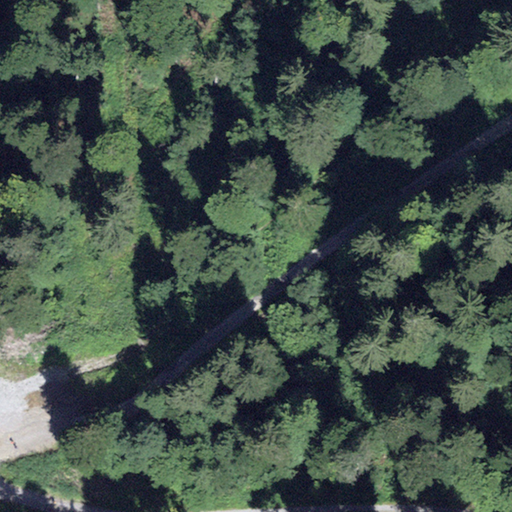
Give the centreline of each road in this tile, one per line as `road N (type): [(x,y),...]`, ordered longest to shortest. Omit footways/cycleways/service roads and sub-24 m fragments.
road 1 (track): [(503,0),(144,340),(57,367),(27,387),(15,405),(19,442)]
road 2 (track): [(0,450),(137,397),(355,222),(511,122)]
